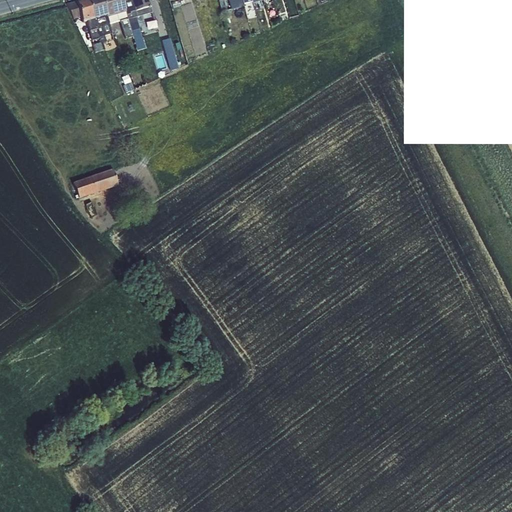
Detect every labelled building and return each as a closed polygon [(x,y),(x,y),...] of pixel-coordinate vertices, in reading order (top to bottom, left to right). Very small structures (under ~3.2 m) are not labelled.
[(93,19),(87,0),(83,0),(76,2),(81,17),(82,22),(86,21),(93,19)] [(106,15),(101,0),(87,0),(93,19),(106,15)] [(125,11),(121,0),(101,0),(106,15),(106,16),(125,11)] [(135,11),(132,0),(121,0),(125,11),(135,11)] [(132,0),(135,11),(150,7),(151,7),(148,0),(132,0)] [(243,4),(241,0),(228,0),(229,2),(224,3),(219,5),(221,12),(243,6),(243,4)] [(263,0),(253,3),(255,9),(265,6),(263,0)] [(81,17),(76,2),(66,4),(73,19),(81,17)] [(136,17),(149,14),(152,13),(150,7),(135,11),(125,11),(131,31),(139,29),(136,17)] [(131,31),(125,11),(106,16),(109,24),(120,21),(123,33),(131,31)] [(106,16),(106,15),(93,19),(96,29),(99,38),(100,43),(106,41),(104,36),(111,33),(109,24),(106,16)] [(89,31),(96,29),(93,19),(86,21),(89,31)] [(89,31),(92,40),(99,38),(96,29),(89,31)] [(161,41),(170,70),(178,68),(169,38),(161,41)] [(100,43),(92,45),(95,52),(102,50),(100,43)] [(132,79),(122,80),(124,93),(134,92),(132,79)] [(72,183),(78,198),(118,185),(112,169),(72,183)]
